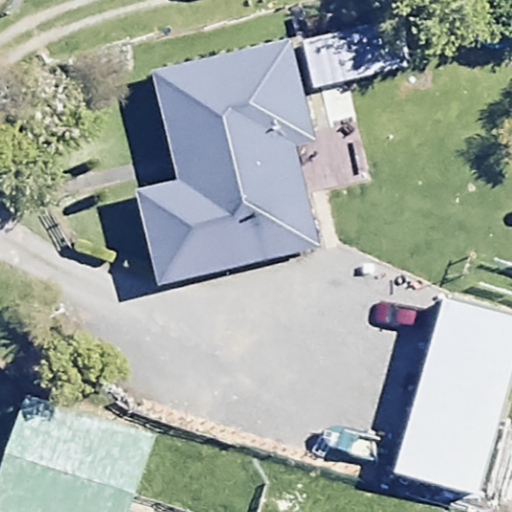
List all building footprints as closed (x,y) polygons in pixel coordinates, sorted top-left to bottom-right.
[(403,21),(305,45),(316,90),(414,66),(403,21)] [(313,141),(290,43),(155,74),(181,184),(139,194),(161,287),(318,250),(293,145),(313,141)] [(511,381),(511,316),(445,297),(395,475),(478,499),(511,381)] [(319,397),(252,361),(226,409),(293,446),(319,397)] [(0,505),(21,511),(147,511),(150,504),(135,499),(153,442),(27,402),(0,487),(0,505)]
